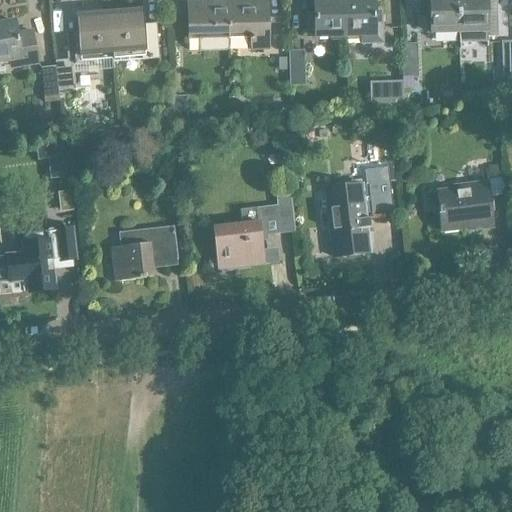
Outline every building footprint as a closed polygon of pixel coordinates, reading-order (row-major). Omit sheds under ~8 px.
[(343,0),(313,0),(314,13),(307,13),(307,36),(315,36),(315,37),(344,36),(343,0)] [(374,8),(373,0),(343,0),(344,36),(361,36),(361,43),(382,43),(381,8),(374,8)] [(457,0),(428,0),(430,32),(458,32),(457,0)] [(487,41),(485,0),(457,0),(458,32),(458,42),(487,41)] [(188,39),(198,38),(198,51),(229,50),(228,38),(227,1),(187,2),(188,39)] [(228,38),(250,37),(250,49),(268,49),(267,3),(240,3),(240,1),(227,1),(228,38)] [(113,58),(141,56),(142,59),(159,58),(156,22),(143,23),(143,12),(109,14),(113,58)] [(65,36),(67,60),(55,61),(56,66),(55,66),(58,90),(74,88),(73,65),(85,64),(84,60),(113,58),(109,14),(76,17),(77,28),(80,28),(81,35),(65,36)] [(32,31),(17,33),(15,21),(0,23),(0,61),(9,60),(10,63),(14,67),(37,63),(32,31)] [(511,75),(511,41),(500,42),(501,75),(511,75)] [(401,44),(402,78),(417,78),(416,44),(401,44)] [(288,70),(288,86),(303,86),(302,51),(287,51),(287,58),(288,70)] [(287,58),(279,58),(280,70),(288,70),(287,58)] [(59,100),(58,90),(55,66),(41,68),(45,102),(59,100)] [(402,81),(370,82),(370,107),(403,106),(402,81)] [(295,134),(284,135),(285,146),(296,145),(295,134)] [(484,145),(487,176),(504,175),(500,143),(484,145)] [(324,189),(332,256),(370,252),(365,213),(371,212),(371,214),(393,211),(389,180),(368,182),(368,184),(362,185),(362,184),(324,189)] [(437,193),(439,207),(437,208),(439,230),(474,226),(474,228),(491,226),(487,185),(454,188),(454,191),(437,193)] [(293,223),(290,195),(275,197),(279,225),(293,223)] [(71,208),(69,196),(58,197),(60,209),(71,208)] [(220,254),(222,269),(270,264),(268,249),(261,250),(259,235),(266,232),(263,207),(240,210),(241,224),(213,227),(216,254),(220,254)] [(151,263),(177,260),(173,226),(118,233),(120,246),(111,247),(115,282),(153,277),(151,263)] [(72,259),(75,259),(72,228),(22,234),(24,254),(0,256),(0,282),(21,280),(22,292),(54,289),(52,270),(51,262),(72,259)]
